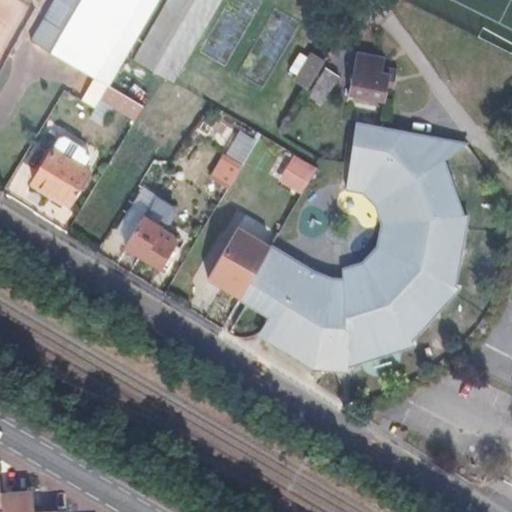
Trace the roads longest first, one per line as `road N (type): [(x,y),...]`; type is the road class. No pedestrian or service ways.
road 1 (residential): [(0,219),(482,511)]
road 2 (residential): [(139,511),(0,429)]
